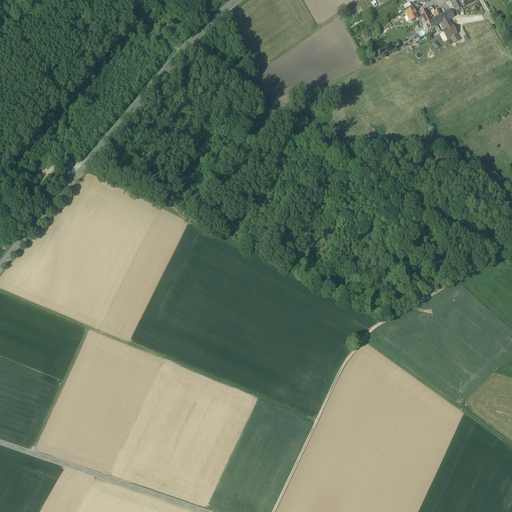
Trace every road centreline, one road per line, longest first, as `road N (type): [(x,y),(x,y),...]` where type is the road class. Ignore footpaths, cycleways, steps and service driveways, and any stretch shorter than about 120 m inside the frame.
road 1 (track): [(314,423),(89,329),(31,453)]
road 2 (secondary): [(238,0),(182,53),(0,264)]
road 3 (track): [(272,511),(360,340),(495,258)]
road 4 (track): [(83,166),(383,322)]
road 5 (unclassified): [(203,511),(0,442)]
road 6 (track): [(363,338),(511,445)]
